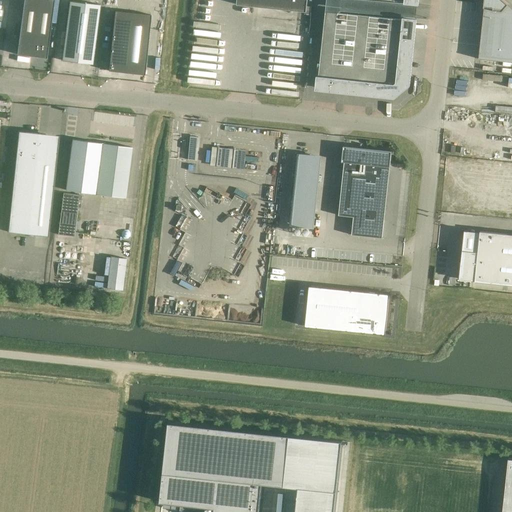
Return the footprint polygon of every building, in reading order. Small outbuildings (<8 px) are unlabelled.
[(23,0),(16,55),(46,59),(53,0),(23,0)] [(237,0),(237,5),(307,12),(307,0),(237,0)] [(511,6),(504,0),(484,0),(484,8),(479,57),(479,59),(480,59),(511,62),(511,6)] [(70,1),(62,59),(62,60),(92,64),(99,5),(70,1)] [(108,71),(144,75),(151,15),(115,11),(108,71)] [(394,97),(408,85),(415,21),(402,19),(326,11),(319,76),(318,88),(318,89),(394,97)] [(18,132),(7,232),(48,236),(57,156),(44,155),(46,135),(18,132)] [(199,137),(192,137),(190,161),(196,161),(199,137)] [(96,194),(102,144),(72,140),(69,165),(66,190),(96,194)] [(125,198),(132,147),(103,144),(96,194),(125,198)] [(392,152),(361,148),(346,147),(339,215),(354,217),(352,235),(382,238),(390,168),(389,167),(390,167),(392,152)] [(212,165),(234,167),(236,150),(230,150),(228,161),(219,160),(220,149),(214,148),(212,165)] [(321,156),(297,153),(290,226),(315,228),(321,156)] [(64,193),(59,224),(76,226),(79,200),(81,200),(82,195),(79,195),(64,193)] [(462,251),(459,279),(475,281),(475,282),(511,285),(511,234),(480,231),(478,252),(462,251)] [(309,286),(305,327),(385,335),(390,294),(309,286)] [(169,423),(160,502),(181,504),(206,507),(215,508),(214,511),(259,511),(262,483),(284,486),(300,487),(296,511),(334,511),(342,442),(290,435),(169,423)] [(511,511),(511,459),(508,459),(502,511),(511,511)]
